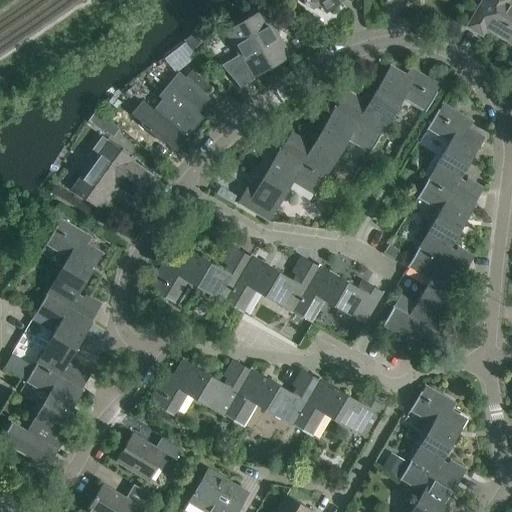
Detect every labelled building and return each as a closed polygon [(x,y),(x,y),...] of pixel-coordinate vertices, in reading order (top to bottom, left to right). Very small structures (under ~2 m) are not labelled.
[(305,0),(310,5),(317,0),(322,0),(330,10),(344,0),(305,0)] [(511,0),(483,0),(468,26),(482,35),(486,28),(511,43),(511,0)] [(264,10),(226,33),(239,56),(223,65),(240,87),(254,79),(252,77),(290,55),(264,10)] [(403,98),(426,111),(437,93),(436,92),(440,85),(410,67),(406,74),(391,65),(358,120),(358,121),(381,134),(403,98)] [(142,101),(132,114),(143,123),(141,125),(163,143),(164,141),(176,151),(199,123),(193,118),(210,98),(191,83),(180,73),(179,72),(159,96),(163,99),(153,110),(142,101)] [(452,193),(452,192),(485,137),(469,128),(473,121),(443,103),(439,110),(438,110),(427,129),(450,142),(428,179),(452,193)] [(335,107),(303,162),(302,162),(326,176),(348,139),(371,153),(381,134),(358,121),(358,120),(335,107)] [(103,137),(92,152),(97,155),(72,189),(92,204),(101,192),(107,197),(113,187),(117,187),(137,201),(154,177),(132,161),(133,160),(103,137)] [(303,162),(280,148),(245,208),(268,222),(293,181),(315,195),(326,176),(302,162),(303,162)] [(442,261),(475,206),(452,192),(452,193),(428,179),(418,197),(440,210),(419,247),(442,261)] [(103,253),(88,243),(92,237),(62,219),(58,226),(57,225),(46,244),(68,257),(47,294),(70,308),(103,253)] [(238,278),(182,246),(173,261),(166,257),(149,287),(156,291),(155,292),(174,303),(187,280),(224,302),(238,278)] [(433,330),(465,274),(442,261),(419,247),(408,266),(431,279),(409,316),(433,330)] [(307,288),(306,288),(251,255),(238,278),(224,302),(242,313),(256,290),(292,312),(307,288)] [(324,300),(365,324),(379,300),(320,265),(306,288),(307,288),(292,312),(311,323),(324,300)] [(36,312),(59,326),(37,363),(60,377),(61,376),(93,321),(70,308),(47,294),(36,312)] [(409,316),(394,306),(382,325),(414,343),(411,348),(427,357),(441,334),(433,330),(409,316)] [(13,357),(7,367),(20,375),(26,364),(13,357)] [(238,392),(238,391),(182,359),(173,374),(166,370),(149,400),(156,404),(155,405),(174,416),(187,394),(224,415),(238,392)] [(26,381),(49,394),(27,431),(12,422),(1,441),(32,459),(29,464),(44,473),(58,449),(51,445),(83,390),(61,376),(60,377),(37,363),(26,381)] [(307,401),(306,401),(251,369),(238,391),(238,392),(224,415),(242,426),(256,403),(293,425),(307,401)] [(311,436),(324,413),(365,437),(379,413),(319,378),(306,401),(307,401),(293,425),(311,436)] [(410,410),(433,424),(411,460),(435,475),(435,474),(467,419),(452,410),(456,403),(426,385),(422,392),(421,391),(410,410)] [(176,460),(182,450),(161,438),(155,448),(132,434),(116,461),(149,481),(165,454),(176,460)] [(392,452),(384,467),(397,474),(406,460),(392,452)] [(443,511),(458,487),(435,474),(435,475),(411,460),(400,479),(423,492),(410,511),(443,511)] [(206,511),(237,511),(249,493),(207,469),(188,502),(206,511)] [(86,511),(87,511),(145,511),(154,497),(134,484),(125,498),(102,484),(86,511)] [(312,511),(313,511),(286,495),(275,511),(312,511)]
